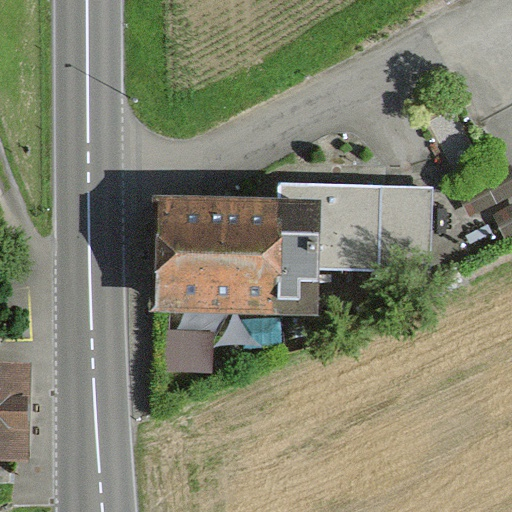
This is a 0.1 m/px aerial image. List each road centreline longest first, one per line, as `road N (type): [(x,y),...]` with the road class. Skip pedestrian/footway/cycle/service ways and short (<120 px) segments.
road 1 (secondary): [(83,0),(98,511)]
road 2 (track): [(0,164),(33,255),(85,269)]
